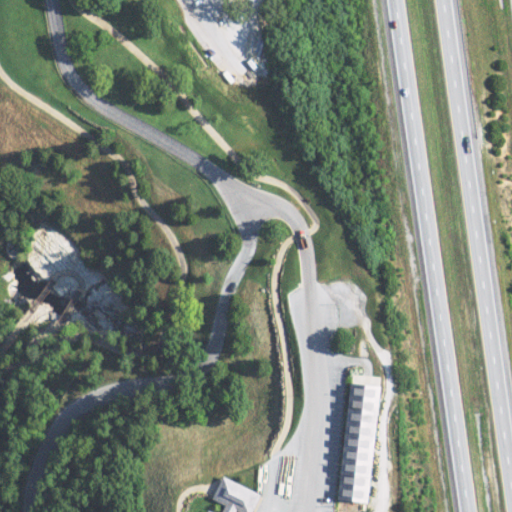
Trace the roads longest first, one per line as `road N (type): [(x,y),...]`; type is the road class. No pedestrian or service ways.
road 1 (residential): [(19,511),(33,451),(57,417),(95,395),(195,366),(210,348),(248,239),(249,218),(231,182),(93,98),(73,75),(50,0)]
road 2 (trunk): [(390,0),(467,511)]
road 3 (trunk): [(510,511),(439,0)]
road 4 (residential): [(312,511),(315,347),(306,246),(292,216),(243,201)]
